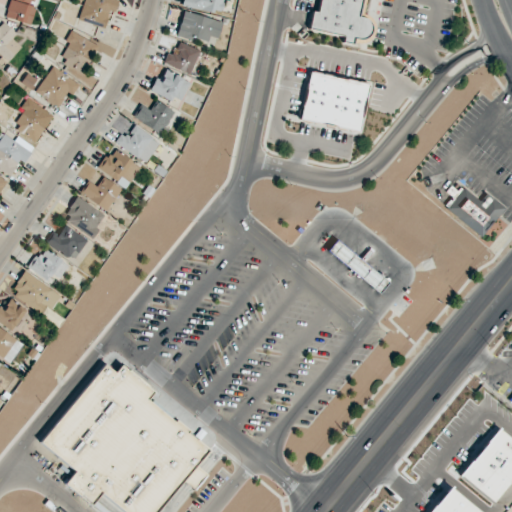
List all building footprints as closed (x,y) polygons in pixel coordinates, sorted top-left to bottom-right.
[(29,5),(30,0),(10,0),(6,18),(31,24),(34,6),(29,5)] [(83,0),(77,18),(105,29),(116,0),(83,0)] [(181,0),(181,5),(221,14),(223,0),(181,0)] [(369,0),(314,0),(313,10),(311,10),(308,29),(342,35),(341,38),(368,43),(373,16),(367,15),(369,0)] [(176,34),(207,43),(209,35),(217,38),(222,22),(183,10),(176,34)] [(11,38),(16,33),(1,21),(0,22),(0,53),(8,61),(20,46),(11,38)] [(85,71),(96,43),(69,31),(65,41),(67,42),(59,61),(85,71)] [(198,48),(178,43),(175,53),(166,51),(163,65),(191,72),(198,48)] [(65,93),(72,96),(79,82),(49,67),(35,94),(58,106),(65,93)] [(155,76),(149,90),(180,103),(189,80),(164,70),(161,78),(155,76)] [(360,133),(369,83),(307,72),(298,122),(360,133)] [(13,128),(36,142),(53,115),(26,98),(20,107),(24,110),(13,128)] [(133,118),(160,134),(174,112),(155,101),(150,110),(141,105),(133,118)] [(114,142),(146,162),(158,141),(133,126),(126,136),(120,133),(114,142)] [(32,146),(16,135),(13,140),(0,131),(0,168),(11,177),(32,146)] [(96,167),(117,181),(120,177),(129,182),(139,166),(114,150),(110,156),(105,153),(96,167)] [(79,193),(106,210),(120,188),(102,177),(96,186),(87,181),(79,193)] [(505,208),(485,192),(479,200),(460,184),(442,206),(482,237),(505,208)] [(62,221),(92,236),(105,213),(75,197),(62,221)] [(72,261),(87,240),(64,224),(56,235),(53,232),(46,242),(72,261)] [(385,280),(335,239),(326,250),(376,291),(385,280)] [(52,273),(58,278),(67,265),(42,247),(28,267),(47,281),(52,273)] [(40,313),(45,306),(50,309),(59,294),(23,272),(10,294),(40,313)] [(0,305),(0,322),(11,330),(25,310),(9,299),(3,308),(0,305)] [(23,344),(0,328),(0,357),(10,364),(23,344)] [(39,442),(74,471),(64,483),(90,504),(100,492),(124,511),(154,511),(181,480),(192,490),(204,474),(194,466),(208,449),(147,398),(153,391),(120,364),(113,372),(103,364),(39,442)] [(498,430),(511,441),(511,478),(511,480),(478,452),(498,430)] [(511,480),(493,501),(460,474),(478,452),(511,480)] [(480,511),(481,511),(446,486),(426,511),(480,511)]
